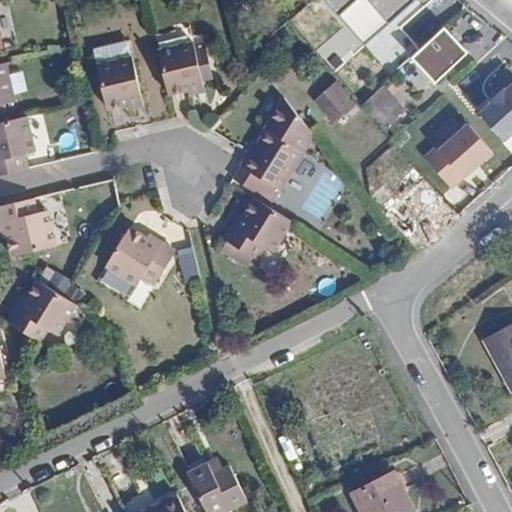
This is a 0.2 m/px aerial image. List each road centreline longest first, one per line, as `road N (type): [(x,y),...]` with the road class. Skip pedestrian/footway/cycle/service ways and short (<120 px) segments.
road 1 (residential): [(0,484),(387,292)]
road 2 (residential): [(387,292),(393,318),(497,511)]
road 3 (residential): [(0,188),(143,150),(194,160)]
road 4 (residential): [(387,292),(511,199)]
